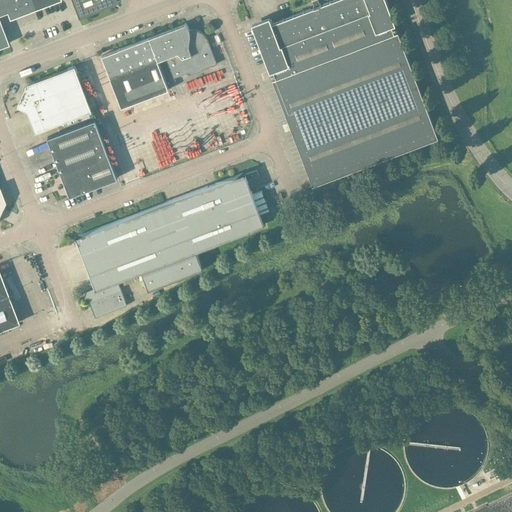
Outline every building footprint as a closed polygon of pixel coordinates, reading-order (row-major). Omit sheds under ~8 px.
[(0,0),(0,46),(8,43),(0,22),(0,13),(6,11),(9,18),(56,0),(71,0),(78,17),(117,2),(116,0),(0,0)] [(439,137),(416,77),(398,30),(395,32),(392,25),(396,24),(394,20),(395,20),(395,19),(394,19),(391,10),(391,9),(390,9),(386,0),(333,0),(331,1),(331,0),(330,1),(321,5),(321,4),(320,4),(320,5),(314,7),(313,7),(314,8),(304,11),(303,11),(303,12),(294,15),(294,14),(293,15),(284,19),(284,18),(283,19),(274,23),(274,22),(273,22),(271,17),(252,24),(253,27),(253,28),(254,28),(257,37),(257,38),(258,38),(261,47),(260,47),(261,48),(265,57),(264,57),(265,58),(269,67),(268,67),(268,68),(269,68),(270,72),(274,70),(277,77),(273,78),(313,184),(439,137)] [(158,60),(166,57),(174,77),(173,77),(174,77),(188,72),(188,74),(217,64),(217,63),(216,63),(207,40),(207,38),(206,37),(204,35),(203,34),(202,33),(200,32),(198,31),(197,30),(195,30),(193,30),(191,30),(189,30),(186,23),(185,22),(185,23),(102,55),(110,78),(119,75),(126,94),(165,79),(158,60)] [(92,110),(74,65),(27,83),(28,86),(26,87),(17,106),(18,106),(27,110),(35,131),(92,110)] [(117,177),(95,119),(47,137),(69,196),(117,177)] [(196,250),(264,224),(260,213),(269,209),(262,190),(252,193),(244,172),(76,236),(95,287),(85,291),(95,317),(127,305),(117,280),(142,270),(148,288),(203,267),(196,250)] [(0,328),(18,322),(0,274),(0,328)]
